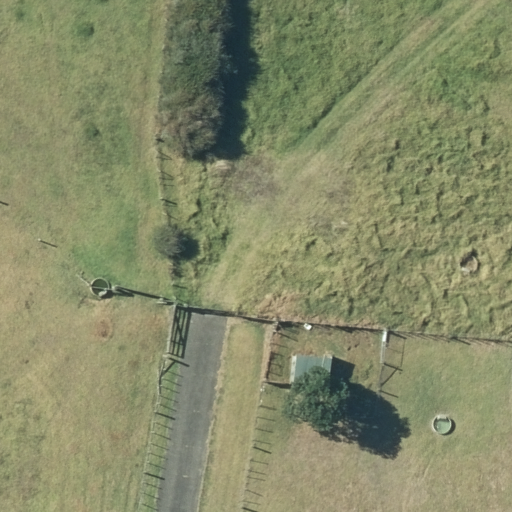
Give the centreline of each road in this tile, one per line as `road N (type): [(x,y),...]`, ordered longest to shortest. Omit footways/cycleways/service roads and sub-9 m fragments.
road 1 (track): [(210,322),(319,154),(492,0)]
road 2 (track): [(210,322),(177,511)]
